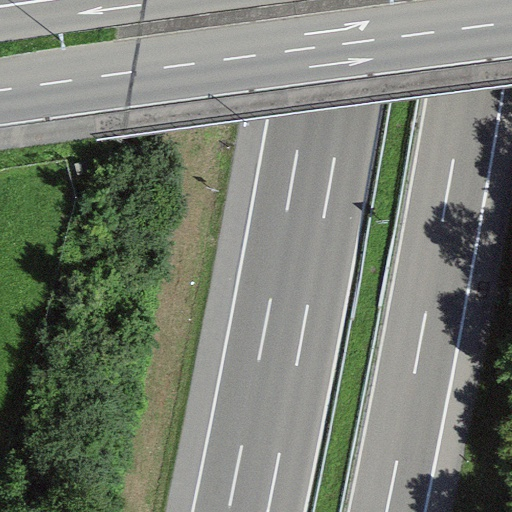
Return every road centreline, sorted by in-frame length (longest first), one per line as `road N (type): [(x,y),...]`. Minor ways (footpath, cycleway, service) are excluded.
road 1 (motorway): [(387,511),(481,0)]
road 2 (secondary): [(0,94),(511,25)]
road 3 (motorway): [(306,215),(248,511)]
road 4 (motorway): [(350,0),(306,215)]
road 5 (motorway): [(325,0),(306,215)]
